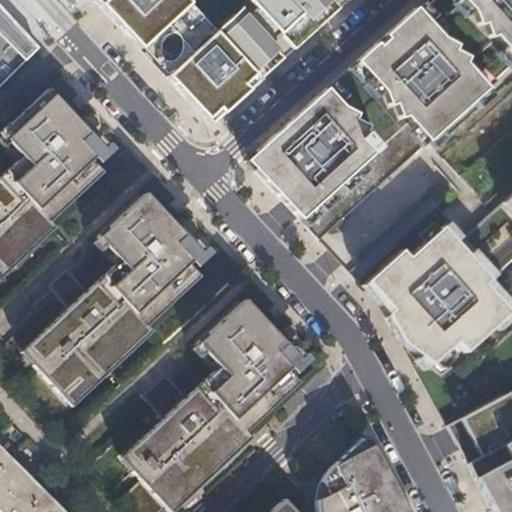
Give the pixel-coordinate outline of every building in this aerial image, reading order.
[(91,0),(103,14),(119,0),(91,0)] [(119,0),(103,14),(136,49),(185,4),(181,0),(119,0)] [(207,125),(345,0),(243,0),(245,1),(251,9),(243,17),(235,10),(235,9),(211,32),(162,77),(207,125)] [(343,72),(420,149),(485,90),(462,65),(492,38),(511,60),(511,0),(457,0),(459,2),(430,29),(412,9),(343,72)] [(245,1),(235,10),(243,17),(251,9),(245,1)] [(185,4),(136,49),(162,77),(211,32),(185,4)] [(0,85),(14,71),(0,56),(0,54),(20,34),(0,12),(0,85)] [(0,54),(0,56),(14,71),(35,50),(20,34),(0,54)] [(243,163),(302,226),(369,170),(361,161),(374,147),(357,131),(365,125),(328,86),(243,163)] [(0,175),(0,268),(96,178),(85,166),(89,161),(101,150),(45,90),(0,133),(0,137),(19,158),(14,163),(0,175)] [(0,148),(14,163),(19,158),(0,137),(0,148)] [(89,161),(85,166),(96,178),(101,173),(89,161)] [(511,193),(499,205),(511,219),(511,193)] [(75,383),(80,388),(193,282),(182,270),(187,265),(198,254),(143,195),(95,239),(117,262),(111,267),(86,291),(79,298),(61,278),(49,289),(48,288),(47,288),(67,309),(25,348),(37,361),(31,367),(59,397),(75,383)] [(454,344),(463,355),(507,314),(482,287),(487,282),(455,245),(440,228),(406,259),(399,252),(360,287),(381,311),(400,345),(429,366),(454,344)] [(111,267),(117,262),(95,239),(90,244),(111,267)] [(182,270),(193,282),(198,277),(187,265),(182,270)] [(79,298),(86,291),(64,268),(45,286),(47,288),(48,288),(49,289),(61,278),(79,298)] [(29,302),(36,310),(50,297),(43,289),(29,302)] [(174,489),(179,495),(293,388),(281,376),(286,371),(298,360),(242,301),(195,345),(216,368),(210,373),(185,397),(178,404),(160,385),(149,395),(147,394),(147,395),(155,403),(150,408),(140,396),(139,397),(161,420),(124,454),(136,467),(130,473),(138,482),(159,503),(174,489)] [(189,351),(210,373),(216,368),(195,345),(189,351)] [(31,367),(37,361),(25,348),(19,354),(31,367)] [(281,376),(293,388),(297,384),(286,371),(281,376)] [(178,404),(185,397),(163,374),(140,396),(150,408),(155,403),(147,395),(147,394),(149,395),(160,385),(178,404)] [(75,383),(59,397),(64,403),(80,388),(75,383)] [(511,511),(511,390),(444,427),(490,511),(511,511)] [(404,511),(364,436),(328,469),(325,473),(322,477),(319,481),(318,484),(325,496),(313,502),(313,506),(313,511),(291,511),(281,500),(268,511),(404,511)] [(61,511),(0,450),(0,511),(61,511)] [(118,460),(130,473),(136,467),(124,454),(118,460)] [(161,511),(179,495),(174,489),(159,503),(138,482),(119,499),(130,511),(161,511)] [(313,497),(313,502),(325,496),(318,484),(316,487),(314,492),(313,497)]
